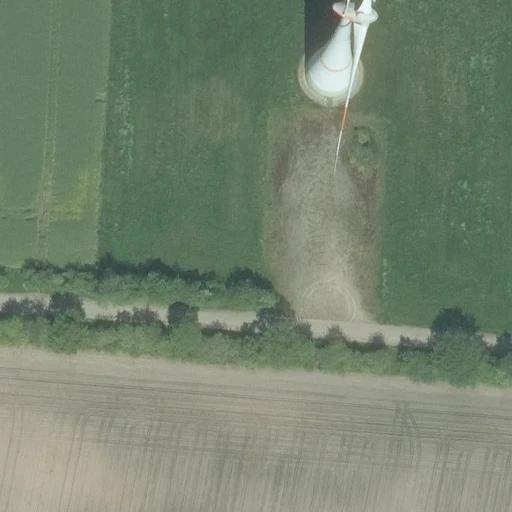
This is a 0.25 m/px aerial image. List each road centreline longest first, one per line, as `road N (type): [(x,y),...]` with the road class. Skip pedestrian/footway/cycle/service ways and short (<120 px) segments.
road 1 (track): [(0,297),(511,339)]
road 2 (track): [(349,324),(329,104)]
